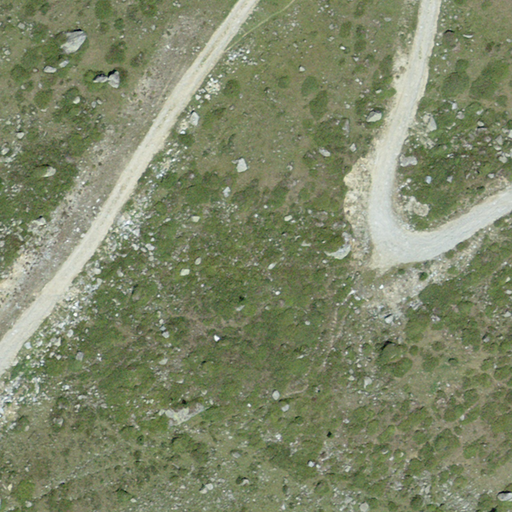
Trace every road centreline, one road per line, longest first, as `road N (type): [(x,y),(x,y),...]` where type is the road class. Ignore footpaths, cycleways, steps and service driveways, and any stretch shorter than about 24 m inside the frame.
road 1 (track): [(430,0),(384,171),(383,222),(402,243),(437,243),(511,198)]
road 2 (track): [(0,357),(89,243),(194,73)]
